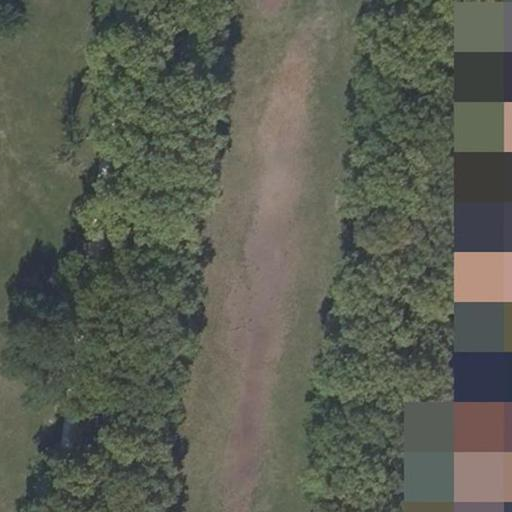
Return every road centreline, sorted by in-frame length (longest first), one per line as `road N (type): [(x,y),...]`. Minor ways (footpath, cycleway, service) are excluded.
road 1 (tertiary): [(372,511),(443,0)]
road 2 (tertiary): [(165,0),(95,511)]
